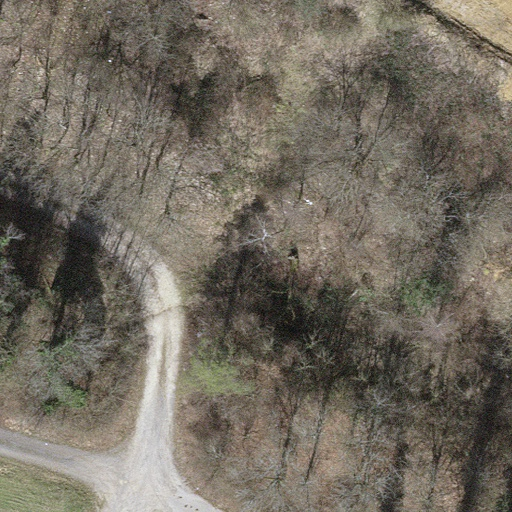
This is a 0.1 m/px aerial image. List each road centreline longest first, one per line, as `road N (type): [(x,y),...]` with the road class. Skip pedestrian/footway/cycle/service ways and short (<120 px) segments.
road 1 (track): [(191,511),(141,485),(165,293),(149,259),(117,226),(0,178)]
road 2 (track): [(0,435),(141,485),(121,511)]
